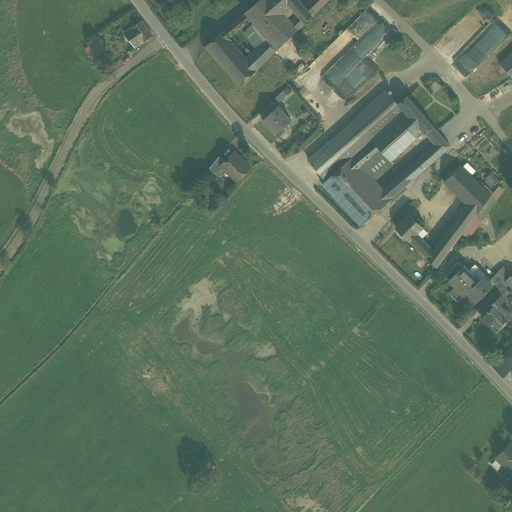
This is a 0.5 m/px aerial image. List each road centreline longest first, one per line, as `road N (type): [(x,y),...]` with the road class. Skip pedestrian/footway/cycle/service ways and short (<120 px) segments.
road 1 (residential): [(135,0),(242,130),(511,396)]
road 2 (track): [(0,264),(89,102),(163,36)]
road 3 (unclassified): [(511,149),(377,0)]
